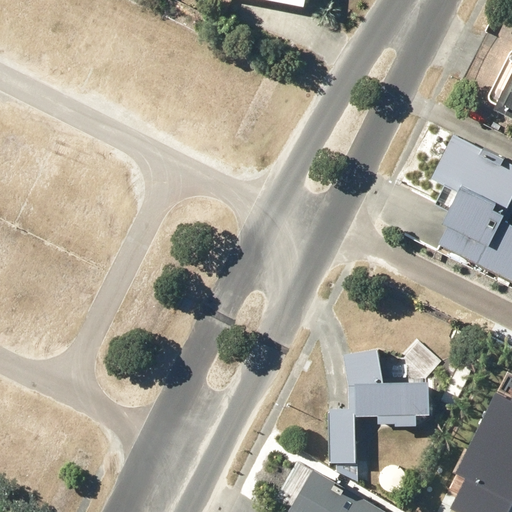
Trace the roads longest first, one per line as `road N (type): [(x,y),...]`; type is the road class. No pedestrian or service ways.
road 1 (residential): [(112,511),(275,191),(395,0)]
road 2 (residential): [(430,0),(332,222),(179,511)]
road 3 (unknown): [(511,315),(332,222)]
